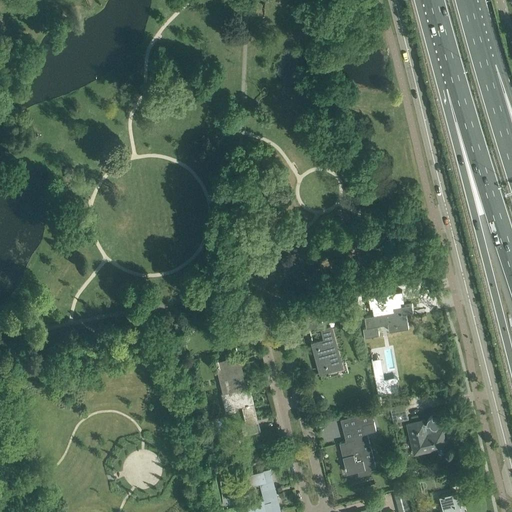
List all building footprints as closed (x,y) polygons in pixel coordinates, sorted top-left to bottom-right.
[(367,327),(363,327),(365,337),(380,334),(378,325),(388,323),(389,331),(399,329),(409,327),(407,316),(404,317),(403,313),(414,311),(412,303),(402,305),(401,301),(404,301),(402,290),(369,296),(371,307),(373,306),(374,314),(365,316),(367,327)] [(319,311),(305,315),(309,329),(323,326),(319,311)] [(321,372),(331,369),(342,366),(331,326),(322,329),(325,339),(313,343),(321,372)] [(239,357),(229,359),(219,362),(218,360),(216,361),(218,368),(217,368),(223,393),(221,393),(226,410),(242,406),(246,422),(241,423),(244,434),(260,431),(253,403),(254,403),(250,386),(247,387),(247,386),(246,386),(239,357)] [(373,357),(372,357),(378,395),(400,391),(398,381),(397,381),(397,377),(384,379),(381,366),(374,368),(373,359),(373,357)] [(390,407),(394,423),(409,419),(406,403),(390,407)] [(345,441),(340,442),(345,466),(345,469),(346,468),(347,473),(358,470),(371,467),(376,466),(367,432),(376,430),(374,422),(371,423),(370,418),(373,418),(371,411),(357,415),(359,426),(352,428),(355,439),(345,441)] [(427,420),(427,421),(427,422),(426,419),(408,424),(414,453),(446,446),(442,429),(437,431),(436,427),(437,426),(438,426),(438,425),(439,425),(439,424),(439,423),(440,423),(440,422),(439,421),(439,420),(438,419),(437,418),(436,418),(435,418),(434,418),(433,415),(432,415),(431,416),(430,416),(429,417),(429,418),(428,418),(428,419),(427,420)] [(258,453),(233,459),(235,466),(259,461),(258,453)] [(265,499),(245,504),(247,511),(272,511),(280,510),(270,469),(230,479),(220,480),(224,504),(234,502),(232,491),(232,486),(241,484),(242,487),(261,482),(265,499)] [(419,479),(412,481),(415,494),(422,492),(419,479)] [(447,493),(440,495),(443,511),(450,509),(450,511),(465,511),(464,511),(461,511),(460,506),(457,491),(447,493)] [(408,502),(397,505),(399,511),(401,511),(410,510),(408,502)]
